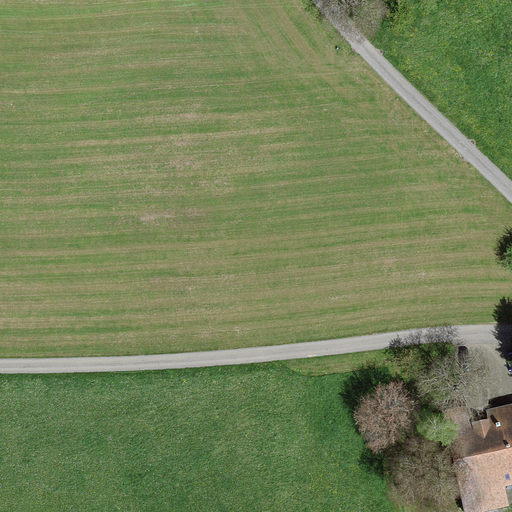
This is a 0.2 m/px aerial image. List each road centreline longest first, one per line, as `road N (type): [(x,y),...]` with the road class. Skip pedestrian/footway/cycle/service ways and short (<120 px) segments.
road 1 (unclassified): [(511,331),(0,365)]
road 2 (unclassified): [(323,0),(511,193)]
